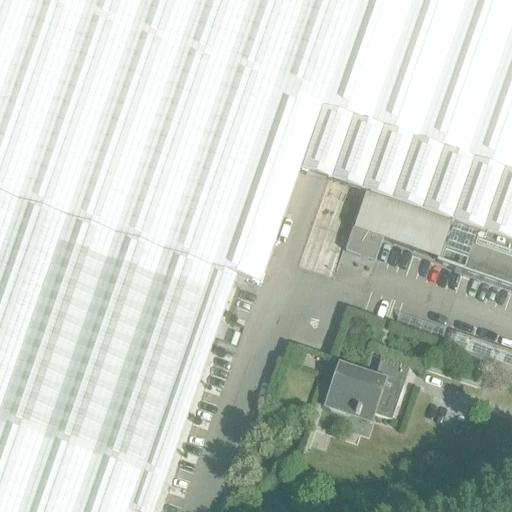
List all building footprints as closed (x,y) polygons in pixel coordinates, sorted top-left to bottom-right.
[(511,0),(0,0),(0,511),(155,511),(240,272),(263,280),(301,172),(322,110),(511,175),(511,0)] [(371,197),(511,245),(511,175),(322,110),(301,172),(371,197)] [(511,291),(511,245),(371,197),(370,200),(366,199),(346,255),(375,266),(383,243),(438,263),(437,266),(511,291)] [(511,354),(456,336),(456,337),(451,352),(511,373),(511,354)] [(391,425),(409,374),(380,365),(374,383),(338,370),(324,412),(357,423),(360,415),(391,425)]
